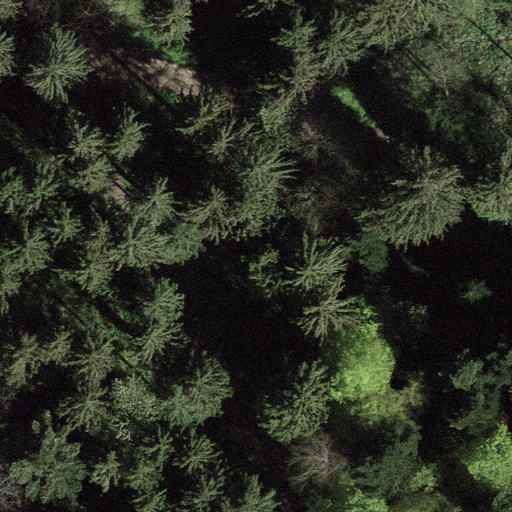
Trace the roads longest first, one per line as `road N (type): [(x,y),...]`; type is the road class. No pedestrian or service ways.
road 1 (track): [(286,511),(16,0)]
road 2 (track): [(39,0),(166,75),(253,113),(336,145),(511,189)]
